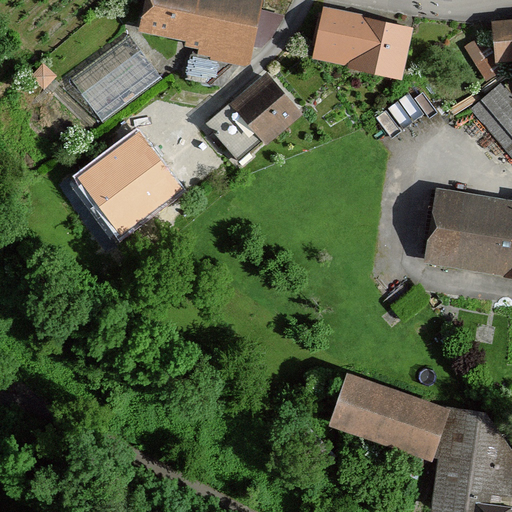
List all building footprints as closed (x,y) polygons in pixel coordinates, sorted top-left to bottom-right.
[(201,53),(246,62),(249,44),(261,46),(282,16),(256,10),(258,0),(255,0),(147,0),(142,30),(190,40),(189,45),(202,48),(201,53)] [(326,12),(316,58),(398,76),(408,30),(326,12)] [(511,23),(496,25),(499,58),(511,57),(511,23)] [(71,74),(101,119),(162,79),(132,34),(71,74)] [(264,143),(299,113),(266,76),(210,125),(240,159),(262,140),(264,143)] [(511,100),(501,88),(474,109),(511,153),(511,100)] [(179,189),(139,137),(83,179),(122,231),(179,189)] [(511,204),(439,193),(428,260),(511,272),(511,204)] [(393,302),(403,318),(432,300),(422,284),(393,302)] [(511,511),(511,454),(482,417),(448,412),(351,377),(334,423),(442,460),(435,508),(462,511),(511,511)]
